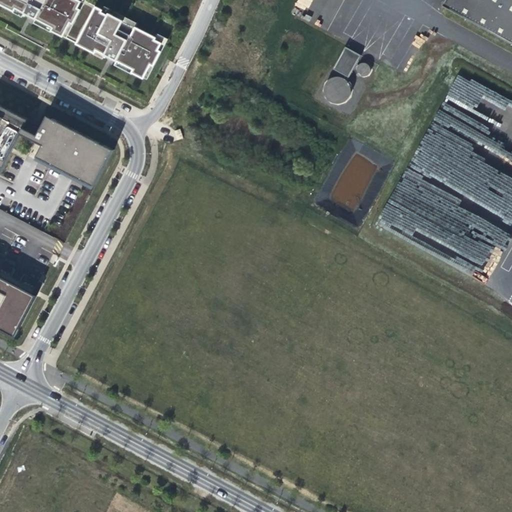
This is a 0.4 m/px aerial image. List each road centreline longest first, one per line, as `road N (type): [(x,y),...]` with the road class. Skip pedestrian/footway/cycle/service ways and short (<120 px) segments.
road 1 (residential): [(134,130),(133,174),(22,383)]
road 2 (tertiary): [(22,383),(263,511)]
road 3 (track): [(301,215),(134,130)]
road 4 (residential): [(211,0),(152,116),(134,130)]
road 5 (residential): [(0,59),(134,130)]
